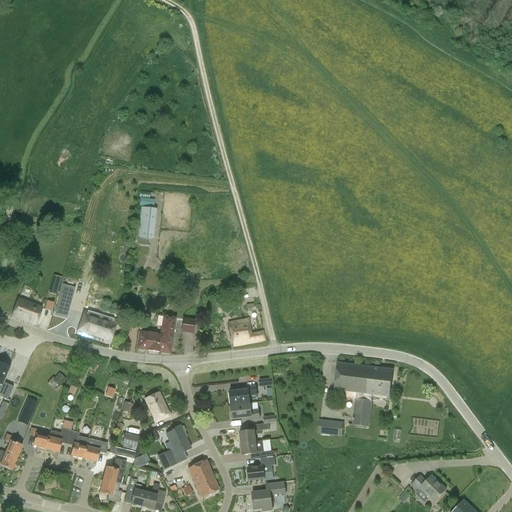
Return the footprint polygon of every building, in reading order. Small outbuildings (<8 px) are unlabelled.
[(151,240),(155,209),(142,207),(138,239),(151,240)] [(64,213),(63,224),(76,225),(77,214),(64,213)] [(41,279),(36,275),(27,287),(32,291),(41,279)] [(53,275),(48,292),(56,295),(61,277),(53,275)] [(36,325),(42,308),(18,299),(12,316),(36,325)] [(48,301),(45,311),(51,313),(54,303),(48,301)] [(55,314),(66,317),(68,309),(57,306),(55,314)] [(110,344),(117,320),(84,310),(77,333),(110,344)] [(170,353),(175,319),(164,317),(162,328),(161,328),(160,335),(139,332),(137,349),(170,353)] [(183,318),(182,325),(181,333),(193,335),(194,327),(195,320),(183,318)] [(251,333),(248,319),(228,323),(233,347),(253,343),(265,340),(263,330),(251,333)] [(0,363),(0,396),(3,397),(8,387),(1,384),(8,369),(6,368),(7,367),(0,363)] [(390,398),(393,370),(337,363),(334,390),(390,398)] [(58,374),(52,381),(59,387),(65,381),(58,374)] [(272,386),(272,378),(259,380),(260,387),(272,386)] [(76,389),(70,386),(67,392),(74,395),(76,389)] [(229,392),(231,406),(250,404),(249,397),(256,396),(255,387),(244,388),(244,390),(237,391),(229,392)] [(159,393),(145,400),(154,420),(160,417),(162,421),(170,417),(168,413),(159,393)] [(356,395),(352,426),(369,428),(373,397),(356,395)] [(27,399),(17,423),(27,427),(37,403),(27,399)] [(132,405),(124,403),(122,410),(129,413),(132,405)] [(250,404),(231,406),(233,420),(241,419),(248,418),(248,422),(259,421),(258,410),(251,411),(251,410),(250,404)] [(264,417),(265,424),(269,424),(277,423),(276,416),(264,417)] [(63,420),(62,427),(70,429),(72,422),(63,420)] [(344,424),(320,421),(319,435),(342,438),(344,424)] [(239,433),(241,444),(256,442),(255,435),(262,435),(261,431),(270,430),(269,424),(265,424),(257,425),(257,431),(254,431),(239,433)] [(166,435),(173,450),(158,457),(164,470),(176,465),(173,457),(175,456),(191,449),(184,434),(180,426),(173,430),(166,435)] [(86,447),(88,440),(78,437),(79,433),(71,431),(72,427),(70,431),(67,445),(72,447),(70,456),(83,459),(86,447)] [(45,450),(48,438),(38,435),(39,431),(30,429),(28,435),(34,437),(32,447),(45,450)] [(61,443),(67,445),(70,431),(62,429),(61,434),(50,431),(48,438),(45,450),(59,453),(61,444),(61,443)] [(139,438),(126,434),(122,448),(135,452),(139,438)] [(7,447),(5,453),(5,454),(16,459),(22,446),(12,442),(14,438),(7,435),(4,442),(6,443),(4,446),(7,447)] [(86,447),(83,459),(96,463),(99,453),(105,455),(107,444),(88,440),(86,447)] [(260,454),(260,459),(273,458),(273,452),(264,453),(263,442),(256,442),(241,444),(242,456),(254,454),(257,454),(260,454)] [(117,455),(119,448),(112,446),(110,453),(117,455)] [(5,454),(5,453),(0,450),(0,471),(1,472),(2,467),(11,471),(16,459),(5,454)] [(135,459),(133,466),(139,467),(150,462),(146,454),(135,459)] [(273,458),(260,459),(260,460),(262,460),(263,466),(261,467),(248,468),(249,481),(264,480),(264,474),(273,473),(272,467),(275,466),(275,458),(273,458)] [(105,467),(102,480),(114,483),(120,485),(126,462),(115,460),(113,469),(105,467)] [(201,499),(219,491),(205,461),(187,469),(201,499)] [(446,490),(431,476),(426,482),(420,476),(411,486),(417,491),(420,489),(434,502),(446,490)] [(136,481),(129,479),(125,496),(132,497),(130,505),(141,508),(145,493),(140,492),(141,487),(135,485),(136,481)] [(118,492),(120,485),(102,480),(99,494),(108,496),(106,501),(118,503),(121,493),(118,492)] [(272,491),(270,491),(252,493),(254,510),(262,509),(262,511),(272,511),(271,497),(285,495),(284,482),(271,484),(272,491)] [(141,508),(153,511),(155,503),(162,505),(165,493),(158,491),(159,486),(153,484),(152,489),(151,494),(145,493),(141,508)] [(401,496),(406,501),(409,496),(404,492),(401,496)] [(452,511),(475,511),(463,501),(452,511)]
